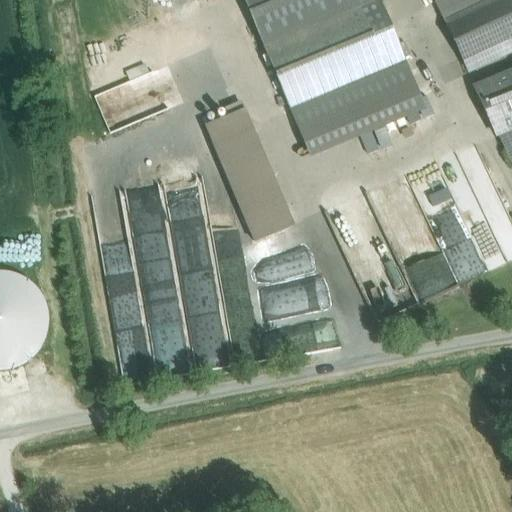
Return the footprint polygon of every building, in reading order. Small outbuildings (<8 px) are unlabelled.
[(511,0),(432,0),(446,26),(468,74),(511,53),(511,0)] [(136,10),(177,124),(226,106),(198,29),(181,35),(178,27),(160,34),(150,5),(136,10)] [(264,48),(290,109),(384,69),(385,70),(405,62),(393,34),(374,42),(360,8),(264,48)] [(511,74),(475,89),(497,136),(511,129),(511,74)] [(286,228),(242,109),(201,124),(245,244),(286,228)] [(511,129),(497,136),(511,167),(511,129)] [(511,223),(476,146),(406,177),(457,286),(511,261),(511,223)] [(42,344),(48,309),(19,277),(0,274),(0,369),(12,371),(42,344)]
